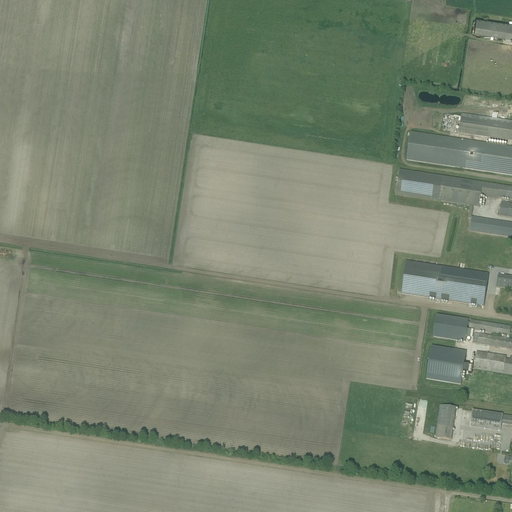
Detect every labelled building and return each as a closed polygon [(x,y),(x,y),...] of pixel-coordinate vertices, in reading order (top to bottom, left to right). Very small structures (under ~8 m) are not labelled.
[(511,38),(511,24),(477,19),(475,33),(511,38)] [(472,43),(471,52),(475,52),(476,46),(483,47),(483,45),(487,45),(487,41),(476,40),(476,44),(472,43)] [(462,117),(459,134),(511,141),(511,121),(497,120),(497,116),(498,116),(498,114),(493,113),(493,115),(492,115),(492,119),(462,114),(462,117)] [(511,147),(450,138),(411,132),(410,135),(409,147),(407,160),(511,176),(511,147)] [(499,216),(511,217),(511,187),(399,170),(396,195),(479,208),(481,197),(497,200),(497,198),(511,200),(511,204),(501,202),(499,216)] [(469,232),(511,238),(511,223),(472,218),(469,232)] [(402,291),(401,294),(430,299),(452,302),(472,305),(476,306),(484,307),(486,294),(489,274),(406,262),(402,291)] [(511,277),(503,276),(498,276),(496,287),(500,288),(511,289),(511,277)] [(436,315),(433,338),(455,341),(465,343),(466,338),(473,339),(474,334),(474,331),(469,330),(467,330),(469,320),(436,315)] [(470,320),(469,330),(474,331),(490,334),(494,334),(506,337),(506,339),(493,337),(490,336),(479,334),(479,335),(474,334),(473,339),(473,344),(478,344),(478,345),(493,347),(511,350),(511,339),(508,339),(509,337),(511,327),(509,327),(505,326),(470,320)] [(432,347),(426,380),(461,385),(462,381),(463,372),(468,373),(470,367),(464,366),(466,352),(454,350),(432,347)] [(477,352),(476,356),(475,362),(474,369),(474,370),(511,375),(511,357),(510,357),(510,360),(506,360),(506,357),(477,352)] [(435,439),(452,441),(456,408),(440,406),(435,439)] [(500,432),(503,415),(473,411),(470,428),(500,432)]
